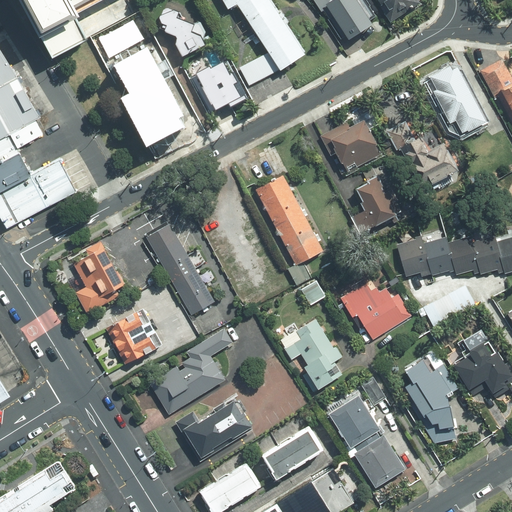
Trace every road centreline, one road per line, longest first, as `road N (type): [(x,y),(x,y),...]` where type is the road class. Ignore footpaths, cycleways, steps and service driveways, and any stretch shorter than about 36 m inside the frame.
road 1 (residential): [(2,264),(451,19)]
road 2 (primary): [(2,264),(81,388)]
road 3 (primary): [(81,388),(158,511)]
